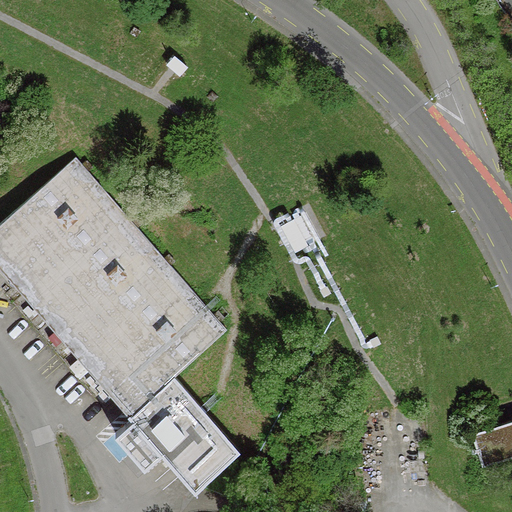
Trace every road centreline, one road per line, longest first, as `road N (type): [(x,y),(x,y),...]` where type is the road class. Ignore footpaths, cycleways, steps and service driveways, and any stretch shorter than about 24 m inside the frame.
road 1 (unclassified): [(487,201),(372,68),(281,0)]
road 2 (unclassified): [(487,201),(464,121),(407,0)]
road 3 (unclassified): [(133,511),(126,489),(71,417),(14,359)]
road 4 (unclassified): [(55,511),(14,359)]
